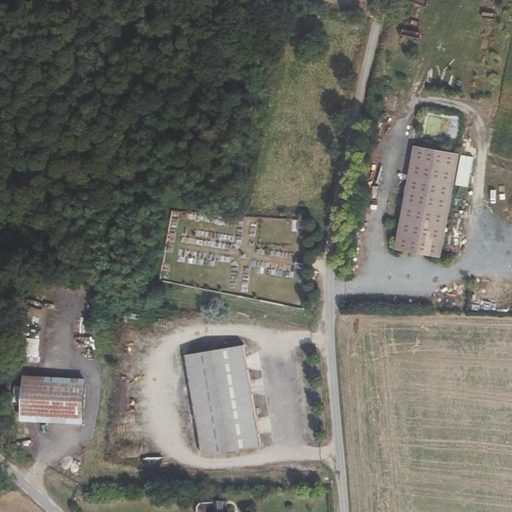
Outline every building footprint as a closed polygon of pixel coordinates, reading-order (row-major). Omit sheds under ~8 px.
[(391,129),(393,117),(378,115),(376,127),(391,129)] [(461,155),(414,147),(411,165),(405,196),(397,251),(442,259),(461,155)] [(405,196),(411,165),(396,162),(390,193),(405,196)] [(261,447),(244,345),(187,355),(205,457),(261,447)] [(87,381),(27,376),(24,420),(83,425),(87,381)] [(224,511),(224,503),(202,504),(200,506),(199,509),(198,511),(224,511)]
